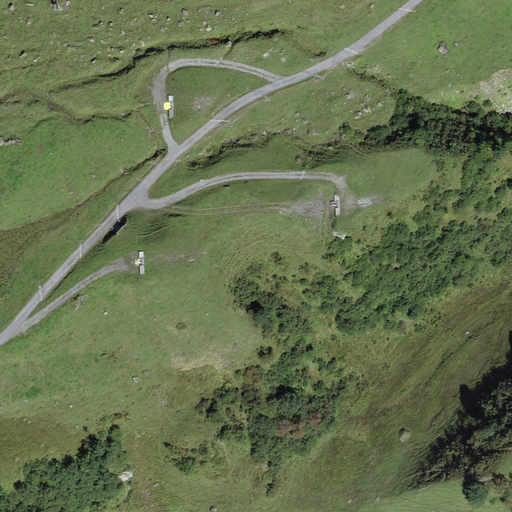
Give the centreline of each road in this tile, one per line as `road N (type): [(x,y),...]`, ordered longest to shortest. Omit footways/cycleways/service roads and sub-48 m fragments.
road 1 (track): [(416,0),(363,40),(242,100),(187,139),(0,339)]
road 2 (track): [(349,209),(342,187),(328,177),(232,178),(163,205),(132,197)]
road 3 (track): [(174,152),(158,94),(176,64),(220,63),(284,83)]
road 4 (track): [(141,262),(87,281),(47,314),(15,324)]
